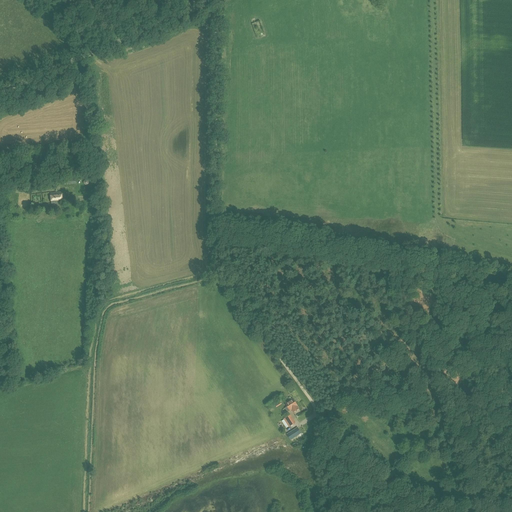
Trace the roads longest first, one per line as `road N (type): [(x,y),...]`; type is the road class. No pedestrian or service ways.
road 1 (track): [(217,0),(219,260),(247,314),(321,414),(418,511)]
road 2 (unclassified): [(0,90),(214,0)]
